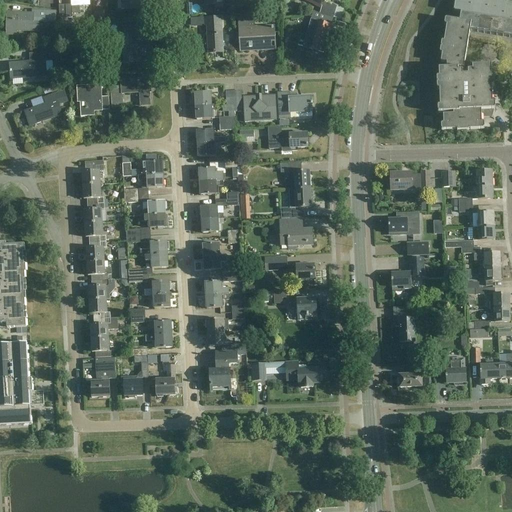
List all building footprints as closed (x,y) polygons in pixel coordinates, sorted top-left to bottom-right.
[(71,0),(72,5),(66,6),(59,6),(60,19),(73,18),(72,7),(90,6),(90,0),(71,0)] [(126,0),(127,9),(146,8),(145,0),(126,0)] [(322,7),(320,14),(333,18),(337,6),(324,0),(302,0),(320,8),(321,6),(322,7)] [(463,69),(464,69),(465,64),(470,34),(470,30),(472,30),(471,32),(511,38),(511,4),(507,4),(507,0),(456,0),(454,12),(461,13),(460,21),(446,19),(445,25),(447,26),(444,42),(442,42),(440,54),(442,54),(441,63),(447,64),(447,69),(439,69),(439,78),(437,78),(437,90),(440,90),(440,107),(438,107),(438,113),(454,113),(454,115),(443,116),(444,124),(441,124),(442,131),(457,130),(457,132),(469,131),(469,130),(483,130),(484,130),(484,123),(482,123),(482,117),(490,117),(491,117),(492,118),(493,118),(493,119),(494,119),(494,118),(493,118),(493,117),(492,117),(491,117),(490,116),(492,110),(495,110),(495,104),(493,104),(492,87),(494,87),(494,75),(492,75),(492,66),(482,66),(473,67),(473,71),(463,71),(463,69)] [(33,13),(33,15),(8,13),(7,35),(17,36),(17,31),(40,32),(40,24),(56,25),(57,14),(48,14),(48,11),(40,11),(40,14),(33,13)] [(331,26),(333,18),(320,14),(314,12),(312,21),(313,21),(307,39),(311,40),(308,49),(312,50),(315,51),(324,53),(332,26),(331,26)] [(207,25),(209,53),(223,53),(221,18),(205,19),(205,26),(207,25)] [(248,51),(248,48),(276,47),(275,27),(254,28),(254,18),(238,19),(240,52),(248,51)] [(149,56),(148,38),(148,33),(143,33),(137,33),(137,25),(123,26),(123,35),(132,34),(133,49),(124,50),(125,63),(139,63),(139,56),(149,56)] [(10,64),(11,80),(47,77),(45,53),(30,55),(31,62),(10,64)] [(71,58),(63,61),(65,66),(73,64),(71,58)] [(72,66),(64,69),(66,75),(74,72),(72,66)] [(121,80),(121,87),(110,87),(111,108),(122,108),(122,94),(140,93),(141,107),(150,106),(150,99),(151,99),(151,98),(150,98),(150,93),(151,93),(150,79),(121,80)] [(82,117),(94,116),(94,110),(102,109),(102,111),(103,111),(110,110),(109,97),(102,98),(101,86),(77,87),(78,103),(85,103),(85,108),(81,108),(82,117)] [(64,91),(57,94),(43,99),(45,104),(25,112),(30,126),(62,115),(59,105),(68,102),(64,91)] [(227,106),(234,105),(234,92),(226,92),(227,106)] [(241,92),(234,92),(234,105),(235,111),(242,111),(242,105),(241,92)] [(212,106),(211,93),(193,95),(194,103),(195,103),(196,107),(212,106)] [(278,94),(280,119),(291,119),(291,113),(313,111),(312,98),(297,99),(296,95),(290,95),(289,93),(278,94)] [(277,121),(276,96),(244,98),(245,123),(277,121)] [(216,106),(212,106),(196,107),(196,120),(215,119),(214,111),(217,111),(216,106)] [(225,137),(214,138),(213,131),(197,132),(198,145),(221,144),(226,144),(225,137)] [(282,152),(292,152),(292,154),(298,153),(298,149),(308,148),(308,134),(291,135),(291,134),(269,135),(269,150),(282,149),(282,152)] [(221,144),(198,145),(198,150),(196,150),(196,157),(198,157),(199,158),(215,157),(214,150),(221,149),(221,144)] [(225,156),(225,164),(237,163),(237,161),(237,155),(225,156)] [(104,172),(104,166),(104,162),(86,163),(86,173),(83,173),(84,187),(101,186),(100,172),(104,172)] [(141,171),(132,172),(131,164),(123,164),(124,178),(139,177),(164,175),(163,162),(147,163),(147,170),(141,170),(141,171)] [(296,191),(311,190),(310,172),(302,173),(301,163),(289,163),(289,174),(288,174),(289,191),(296,190),(296,191)] [(224,173),(216,173),(215,169),(199,170),(200,183),(223,182),(224,182),(224,173)] [(477,180),(478,186),(492,186),(492,171),(477,172),(468,172),(468,181),(477,180)] [(430,194),(430,181),(430,172),(422,173),(422,176),(412,176),(412,174),(391,174),(391,189),(400,189),(400,191),(412,191),(412,184),(423,184),(423,195),(430,194)] [(165,188),(164,175),(139,177),(139,183),(142,182),(143,190),(165,188)] [(223,186),(223,182),(200,183),(201,196),(217,195),(216,187),(223,186)] [(101,186),(84,187),(84,200),(88,200),(88,205),(105,205),(104,198),(101,199),(101,186)] [(466,194),(478,193),(478,200),(493,200),(492,186),(478,186),(478,187),(466,188),(466,194)] [(311,190),(296,191),(297,209),(291,209),(292,219),(304,219),(304,209),(312,208),(311,190)] [(459,208),(473,207),(472,200),(458,200),(459,208)] [(144,210),(144,216),(166,215),(165,202),(149,203),(149,210),(144,210)] [(85,211),(86,225),(103,224),(102,211),(105,210),(105,205),(88,205),(88,211),(85,211)] [(202,221),(218,220),(217,207),(201,208),(201,209),(199,209),(200,216),(202,216),(202,221)] [(397,220),(389,221),(389,226),(389,228),(390,234),(398,234),(398,236),(415,235),(415,226),(419,225),(418,213),(397,214),(397,220)] [(479,213),(479,227),(494,227),(493,213),(479,213)] [(164,229),(164,228),(167,228),(169,228),(168,219),(166,219),(166,215),(144,216),(141,216),(141,222),(150,222),(150,229),(158,229),(164,229)] [(219,233),(218,220),(202,221),(203,234),(219,233)] [(297,220),(280,221),(281,246),(289,246),(289,251),(297,250),(297,247),(304,247),(304,244),(310,244),(313,241),(312,230),(297,231),(297,220)] [(90,238),(90,244),(107,243),(107,236),(103,237),(103,224),(86,225),(86,238),(90,238)] [(474,242),(480,242),(494,241),(494,227),(479,227),(479,229),(473,229),(474,242)] [(0,325),(8,325),(8,329),(16,329),(16,333),(27,332),(27,328),(25,301),(27,301),(25,273),(27,273),(25,245),(24,238),(5,240),(5,237),(0,236),(1,245),(0,244),(0,325)] [(146,257),(168,255),(168,250),(170,250),(170,243),(168,243),(167,242),(151,243),(151,250),(140,251),(141,257),(146,257)] [(107,243),(90,244),(90,249),(87,249),(88,263),(105,262),(104,249),(107,248),(107,243)] [(408,257),(428,256),(428,244),(407,244),(408,257)] [(204,253),(204,259),(220,258),(220,257),(219,245),(203,245),(203,246),(201,246),(202,253),(204,253)] [(485,262),(485,269),(500,268),(500,254),(478,255),(478,248),(472,248),(462,249),(462,255),(474,255),(474,262),(485,262)] [(146,262),(152,262),(152,269),(169,268),(168,255),(146,257),(146,262)] [(227,256),(220,257),(220,258),(204,259),(205,272),(221,271),(221,264),(227,263),(227,256)] [(298,282),(308,282),(314,282),(314,284),(315,284),(315,266),(302,267),(302,265),(288,266),(288,258),(276,259),(276,260),(266,260),(267,273),(297,271),(298,282)] [(92,277),(92,282),(109,281),(109,275),(111,275),(111,268),(105,268),(105,262),(88,263),(88,277),(92,277)] [(479,276),(486,275),(486,283),(501,282),(500,268),(485,269),(486,270),(479,270),(479,276)] [(222,270),(223,277),(242,276),(242,269),(222,270)] [(392,288),(393,292),(404,292),(404,290),(411,290),(411,277),(424,277),(424,270),(406,271),(406,273),(392,274),(392,288)] [(149,276),(143,277),(129,278),(129,284),(150,283),(149,276)] [(89,288),(90,301),(107,300),(106,287),(109,287),(109,281),(92,282),(92,287),(89,288)] [(153,283),(153,290),(145,290),(145,297),(154,296),(170,295),(170,290),(172,290),(172,283),(170,283),(170,282),(153,283)] [(229,289),(222,289),(222,283),(205,283),(205,284),(203,284),(204,291),(206,291),(206,296),(229,295),(229,289)] [(495,289),(479,289),(479,290),(467,290),(467,296),(488,295),(488,296),(490,296),(490,309),(509,309),(509,295),(495,295),(495,289)] [(170,295),(154,296),(154,309),(171,308),(170,295)] [(230,300),(229,295),(206,296),(207,310),(223,309),(223,301),(230,300)] [(289,299),(289,305),(289,309),(298,309),(298,321),(317,320),(316,299),(309,300),(309,299),(306,299),(306,298),(289,299)] [(111,319),(111,313),(108,313),(107,300),(90,301),(90,315),(94,315),(94,320),(111,319)] [(232,307),(232,315),(245,314),(244,306),(232,307)] [(401,344),(415,343),(414,320),(408,320),(407,308),(393,308),(394,328),(400,327),(401,344)] [(509,309),(490,309),(491,324),(495,323),(495,324),(510,323),(509,309)] [(91,326),(92,339),(109,339),(109,331),(118,330),(117,319),(111,319),(94,320),(94,326),(91,326)] [(207,321),(208,334),(224,333),(229,333),(229,320),(207,321)] [(145,332),(145,337),(172,335),(172,322),(155,323),(155,329),(148,330),(148,332),(145,332)] [(0,420),(29,419),(28,403),(32,402),(44,402),(43,392),(43,388),(33,389),(32,374),(29,374),(27,337),(20,336),(13,338),(9,339),(1,338),(0,338),(0,330),(8,330),(8,329),(8,325),(0,325),(0,420)] [(489,330),(469,330),(469,331),(470,331),(470,339),(488,339),(488,330),(489,330)] [(225,338),(224,333),(208,334),(209,347),(227,346),(227,338),(225,338)] [(145,342),(156,342),(156,349),(173,348),(172,335),(145,337),(145,342)] [(109,339),(92,339),(92,353),(96,353),(96,359),(115,358),(114,352),(110,352),(109,339)] [(471,350),(472,364),(480,364),(480,349),(471,350)] [(247,351),(234,352),(221,352),(222,371),(210,371),(211,392),(231,391),(230,371),(230,366),(239,365),(238,356),(247,355),(247,351)] [(509,365),(499,366),(500,380),(511,379),(511,354),(508,355),(509,365)] [(148,357),(141,357),(142,379),(149,378),(148,357)] [(455,386),(467,386),(466,370),(465,370),(465,359),(447,360),(447,371),(445,371),(445,384),(455,384),(455,386)] [(490,380),(500,380),(499,366),(492,366),(492,361),(485,362),(485,366),(480,366),(481,386),(482,386),(489,386),(490,386),(490,380)] [(110,398),(110,382),(110,380),(117,380),(116,363),(106,364),(96,365),(97,381),(99,381),(99,382),(92,382),(92,398),(110,398)] [(286,363),(287,381),(299,381),(299,385),(301,385),(301,389),(313,388),(313,384),(321,384),(320,369),(308,370),(307,368),(306,367),(304,366),(299,366),(298,363),(286,363)] [(253,365),(254,381),(266,381),(265,364),(253,365)] [(157,396),(176,396),(175,381),(176,381),(176,366),(163,366),(163,372),(167,372),(168,380),(156,380),(157,396)] [(409,373),(409,374),(409,376),(400,376),(400,379),(398,379),(398,385),(400,385),(400,388),(422,387),(422,377),(422,372),(409,373)] [(143,381),(139,381),(138,377),(122,377),(122,386),(124,386),(125,397),(143,397),(143,381)] [(0,439),(0,449),(9,449),(9,440),(0,439)]
